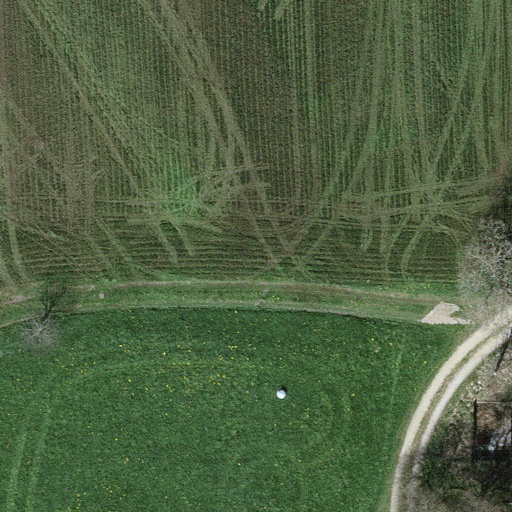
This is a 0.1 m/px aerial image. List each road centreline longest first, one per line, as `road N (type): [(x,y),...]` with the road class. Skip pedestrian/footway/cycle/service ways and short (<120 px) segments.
road 1 (track): [(495,321),(268,293),(113,296),(0,315)]
road 2 (track): [(401,511),(413,438),(454,367),(495,321)]
